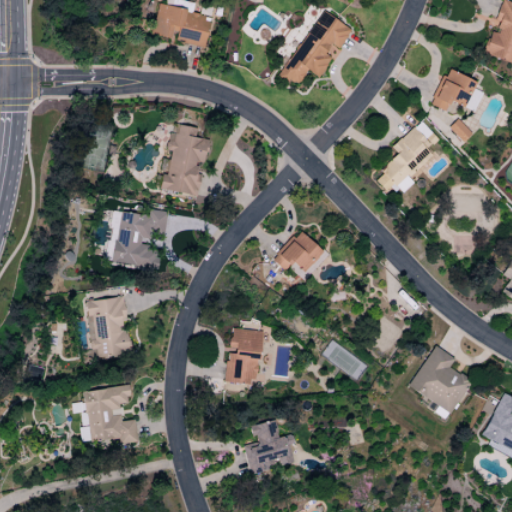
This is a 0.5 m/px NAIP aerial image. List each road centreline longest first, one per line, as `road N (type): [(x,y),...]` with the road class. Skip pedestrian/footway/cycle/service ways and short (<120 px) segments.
road 1 (residential): [(198,511),(173,399),(184,315),(223,243),(369,82),(412,0)]
road 2 (residential): [(17,86),(173,77),(207,84),(237,98),(301,156)]
road 3 (residential): [(301,156),(449,313),(511,353)]
road 4 (primary): [(0,214),(17,86)]
